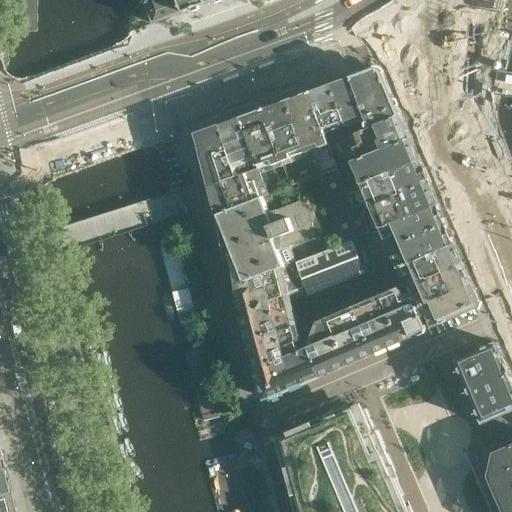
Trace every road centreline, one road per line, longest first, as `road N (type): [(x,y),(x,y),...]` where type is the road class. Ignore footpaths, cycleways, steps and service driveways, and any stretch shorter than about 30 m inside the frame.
road 1 (residential): [(511,314),(268,415),(257,405),(173,108)]
road 2 (tertiary): [(319,0),(34,111),(0,133)]
road 3 (unclassified): [(423,17),(431,121),(511,306)]
road 4 (tertiary): [(173,108),(423,17)]
road 5 (primary): [(59,511),(0,272)]
road 6 (tertiary): [(0,157),(46,157),(173,108)]
